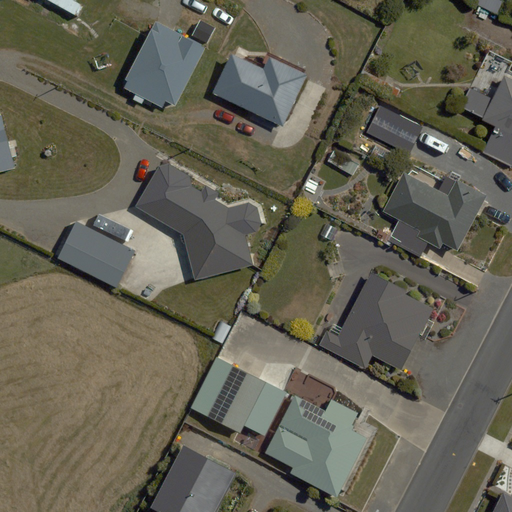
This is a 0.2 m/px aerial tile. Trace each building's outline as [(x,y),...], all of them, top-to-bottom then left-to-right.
[(199,88),(155,55),(115,116),(165,142),(199,88)] [(236,85),(212,137),(277,165),(300,113),(236,85)] [(443,148),(508,190),(511,183),(511,122),(505,118),(481,134),(461,123),(443,148)] [(383,279),(443,294),(479,237),(402,211),(372,241),(395,253),(383,279)] [(329,364),(391,399),(430,347),(368,311),(329,364)] [(253,418),(217,401),(192,450),(228,468),(253,418)] [(284,511),(286,511),(344,511),(369,463),(288,422),(268,460),(301,476),(284,511)] [(153,511),(224,511),(169,483),(153,511)]
